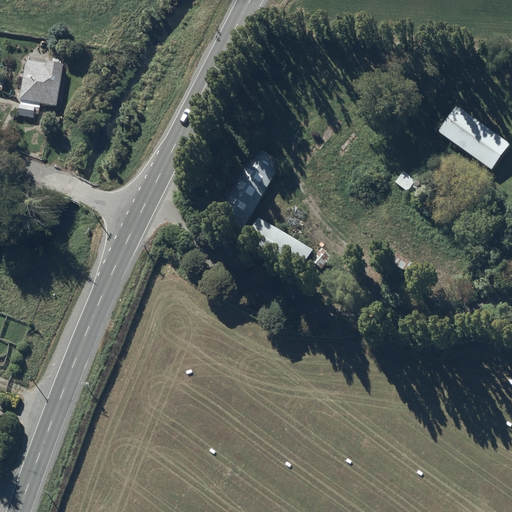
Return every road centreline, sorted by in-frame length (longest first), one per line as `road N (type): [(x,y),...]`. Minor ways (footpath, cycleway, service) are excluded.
road 1 (primary): [(17,511),(132,220)]
road 2 (primary): [(132,220),(252,0)]
road 3 (unclassified): [(0,186),(72,190),(132,220)]
